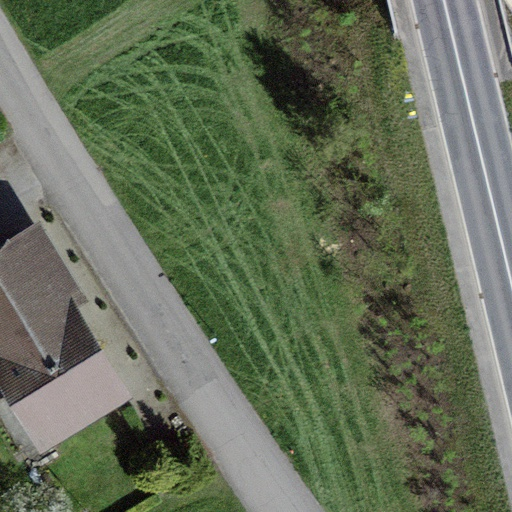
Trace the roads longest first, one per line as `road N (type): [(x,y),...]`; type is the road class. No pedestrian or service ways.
road 1 (unclassified): [(0,60),(284,511)]
road 2 (secondary): [(443,0),(511,286)]
